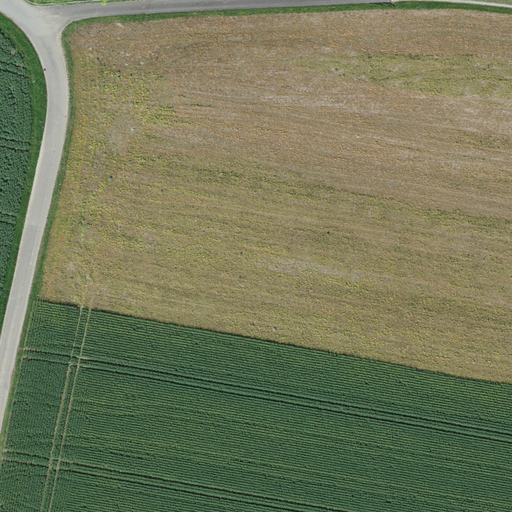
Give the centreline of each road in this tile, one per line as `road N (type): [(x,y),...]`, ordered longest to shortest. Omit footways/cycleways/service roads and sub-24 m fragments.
road 1 (unclassified): [(0,372),(47,97),(29,30),(0,6)]
road 2 (track): [(29,30),(74,14),(299,0)]
